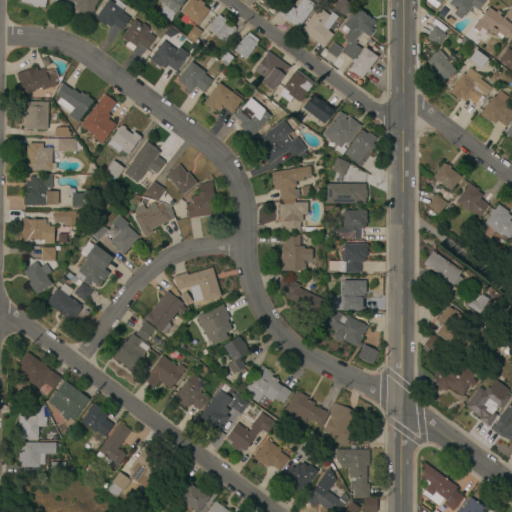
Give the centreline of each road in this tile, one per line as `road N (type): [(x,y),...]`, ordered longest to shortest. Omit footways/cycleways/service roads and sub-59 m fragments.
road 1 (residential): [(401,407),(273,332),(251,278),(234,169),(80,53),(0,35)]
road 2 (tertiary): [(398,511),(401,0)]
road 3 (residential): [(0,306),(274,511)]
road 4 (residential): [(82,366),(162,265),(246,246)]
road 5 (residential): [(400,127),(228,0)]
road 6 (residential): [(511,177),(401,96)]
road 7 (tertiary): [(511,487),(401,407)]
